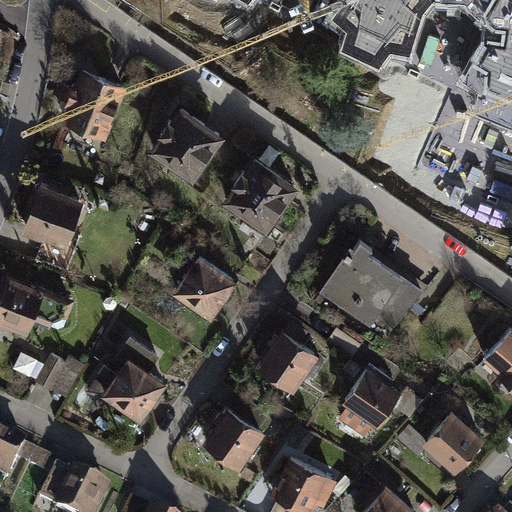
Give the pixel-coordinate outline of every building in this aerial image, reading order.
[(237,0),(254,8),(259,0),(237,0)] [(346,0),(333,19),(347,35),(341,51),(385,72),(394,57),(415,59),(430,12),(439,1),(467,4),(469,0),(346,0)] [(511,0),(469,0),(467,4),(494,29),(492,43),(464,83),(478,98),(472,114),(511,133),(511,0)] [(101,138),(123,82),(76,64),(55,120),(101,138)] [(190,181),(222,133),(177,103),(145,150),(190,181)] [(248,153),(215,201),(261,232),(294,184),(248,153)] [(17,229),(61,245),(78,197),(34,181),(17,229)] [(399,275),(364,252),(368,246),(355,238),(350,247),(345,244),(316,289),(367,323),(372,315),(391,327),(417,287),(399,275)] [(168,292),(206,318),(233,279),(195,253),(168,292)] [(32,286),(0,274),(0,325),(22,334),(30,318),(47,324),(54,326),(58,324),(70,298),(33,284),(32,286)] [(299,388),(324,351),(285,325),(260,363),(299,388)] [(511,388),(511,335),(506,330),(482,356),(492,365),(489,368),(511,388)] [(73,392),(85,361),(54,349),(49,360),(23,350),(15,369),(73,392)] [(134,416),(161,378),(122,352),(110,369),(98,361),(80,387),(93,396),(97,390),(134,416)] [(397,390),(361,366),(337,401),(342,404),(333,417),(360,434),(368,423),(373,426),(397,390)] [(232,401),(207,438),(245,464),(270,427),(232,401)] [(422,439),(418,443),(421,446),(451,472),(481,439),(449,409),(422,439)] [(413,455),(421,446),(418,443),(422,439),(403,422),(391,435),(413,455)] [(0,425),(0,485),(6,474),(8,475),(18,456),(25,441),(27,438),(0,425)] [(29,462),(36,447),(25,441),(18,456),(29,462)] [(29,462),(52,473),(57,462),(59,458),(36,447),(29,462)] [(325,501),(338,474),(291,450),(271,490),(312,510),(318,498),(325,501)] [(98,511),(112,483),(73,464),(71,469),(57,462),(52,473),(41,495),(55,502),(53,505),(67,511),(98,511)] [(420,511),(421,511),(388,483),(385,486),(379,481),(361,502),(367,507),(361,511),(420,511)] [(123,511),(145,511),(149,504),(132,496),(123,511)]
